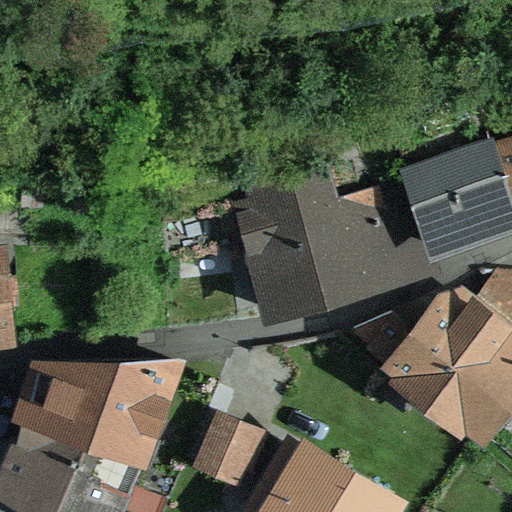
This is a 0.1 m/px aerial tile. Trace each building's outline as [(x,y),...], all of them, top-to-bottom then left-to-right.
[(511,138),(493,145),(511,196),(511,138)] [(437,243),(511,216),(511,196),(493,145),(492,142),(411,169),(437,243)] [(247,242),(265,307),(426,261),(403,176),(375,184),(365,189),(365,192),(328,203),(318,167),(262,183),(263,188),(252,191),(253,196),(235,201),(240,221),(246,219),(252,241),(247,242)] [(370,341),(476,424),(511,376),(511,356),(438,300),(415,329),(394,311),(370,341)] [(20,461),(7,487),(54,510),(118,359),(34,360),(21,435),(11,457),(20,461)] [(110,511),(140,449),(173,359),(118,359),(54,510),(57,511),(110,511)] [(220,413),(198,463),(234,478),(256,428),(220,413)] [(246,511),(247,511),(384,511),(389,504),(288,444),(246,511)]
